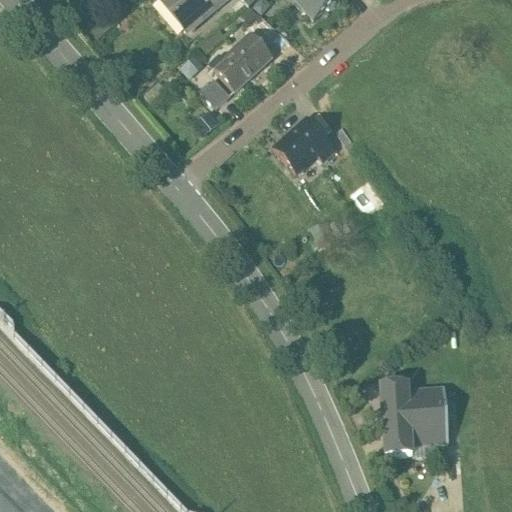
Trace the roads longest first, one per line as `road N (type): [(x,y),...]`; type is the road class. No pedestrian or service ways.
road 1 (secondary): [(172,187),(254,289),(314,398),(362,511)]
road 2 (residential): [(172,187),(415,0)]
road 3 (secondary): [(13,0),(172,187)]
